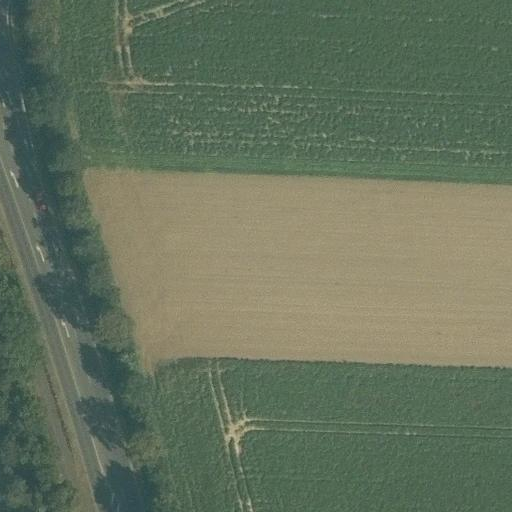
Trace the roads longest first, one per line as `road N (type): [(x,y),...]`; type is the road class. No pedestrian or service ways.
road 1 (track): [(87,158),(511,176)]
road 2 (secondary): [(118,511),(26,188)]
road 3 (motorway): [(26,188),(0,48)]
